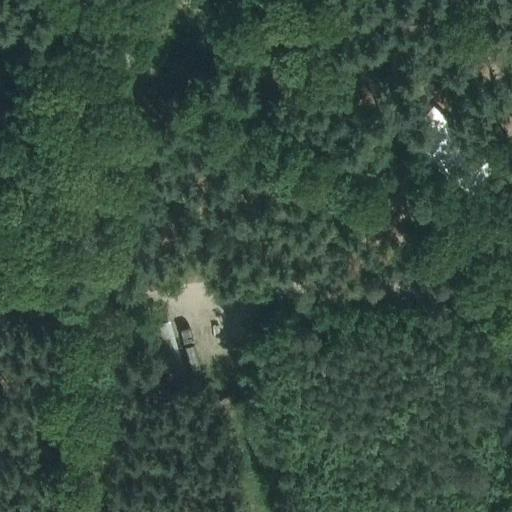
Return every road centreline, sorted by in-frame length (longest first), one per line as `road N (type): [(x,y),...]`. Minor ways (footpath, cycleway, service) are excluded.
road 1 (track): [(0,301),(202,302),(511,287)]
road 2 (track): [(202,302),(275,511)]
